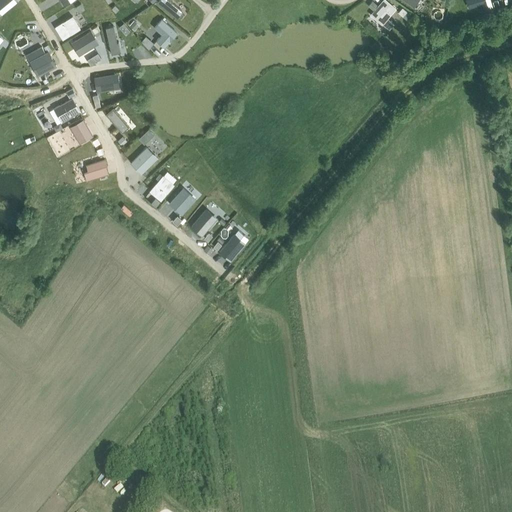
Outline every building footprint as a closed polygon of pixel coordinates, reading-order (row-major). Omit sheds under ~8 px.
[(160,0),(158,2),(177,18),(178,16),(181,18),(183,14),(181,13),(182,11),(170,1),(170,0),(160,0)] [(372,0),(368,5),(373,9),(377,4),(372,0)] [(383,0),(371,14),(382,24),(395,8),(385,0),(383,0)] [(482,3),(485,13),(493,10),(490,0),(466,0),(469,7),(482,3)] [(115,4),(111,8),(116,12),(120,8),(115,4)] [(73,16),(56,26),(63,38),(80,28),(73,16)] [(162,19),(155,27),(162,34),(157,40),(164,47),(177,33),(162,19)] [(134,20),(130,25),(134,29),(139,24),(134,20)] [(124,22),(119,26),(123,31),(128,27),(124,22)] [(113,25),(105,27),(111,54),(112,53),(112,52),(120,51),(118,42),(119,42),(119,41),(117,42),(116,39),(113,25)] [(91,31),(73,42),(81,54),(98,43),(91,31)] [(48,51),(32,60),(40,74),(44,72),(48,69),(56,66),(48,51)] [(117,88),(115,74),(95,77),(97,91),(117,88)] [(72,88),(67,91),(69,96),(75,94),(72,88)] [(59,105),(54,108),(57,113),(58,113),(62,121),(79,111),(72,98),(60,105),(59,105)] [(129,126),(123,120),(123,119),(120,115),(119,115),(113,108),(106,114),(122,132),(129,126)] [(83,120),(71,127),(80,142),(92,135),(83,120)] [(122,136),(118,140),(122,144),(126,140),(122,136)] [(143,151),(131,162),(142,172),(156,158),(149,151),(149,150),(147,147),(145,147),(143,150),(143,151)] [(89,171),(85,172),(87,180),(107,173),(105,166),(107,165),(105,159),(87,165),(89,171)] [(159,180),(150,190),(161,199),(174,184),(173,183),(177,179),(168,171),(164,176),(163,175),(159,180)] [(182,189),(170,203),(182,213),(194,200),(182,189)] [(205,210),(191,225),(202,234),(215,219),(205,210)] [(177,216),(173,220),(177,224),(181,219),(177,216)] [(233,235),(220,250),(231,260),(244,244),(249,238),(238,229),(233,235)]
